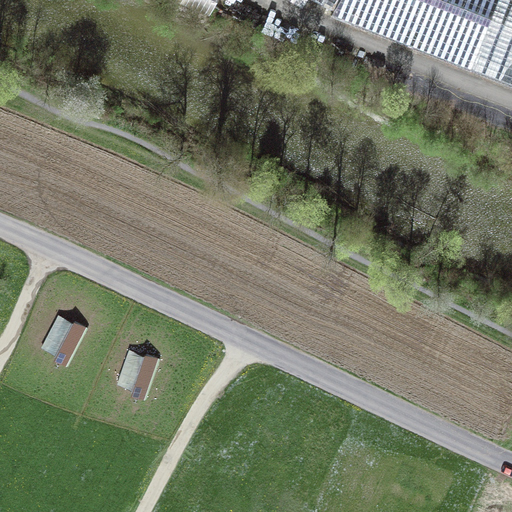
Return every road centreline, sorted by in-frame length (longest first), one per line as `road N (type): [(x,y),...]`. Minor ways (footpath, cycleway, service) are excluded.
road 1 (unclassified): [(0,226),(511,466)]
road 2 (track): [(146,511),(197,419),(250,346)]
road 3 (track): [(0,366),(50,249)]
